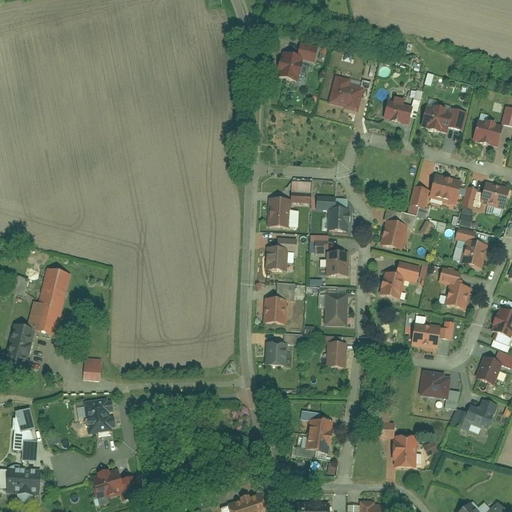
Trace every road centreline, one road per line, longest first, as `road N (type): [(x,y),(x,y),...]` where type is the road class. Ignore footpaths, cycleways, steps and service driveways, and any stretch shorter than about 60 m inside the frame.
road 1 (residential): [(256,399),(141,400),(130,406),(128,451),(69,472)]
road 2 (residential): [(511,238),(456,360),(358,351)]
road 3 (residential): [(253,169),(246,352),(256,399)]
road 4 (residential): [(337,172),(358,140),(373,137),(511,173)]
road 5 (residential): [(337,172),(372,224),(358,351)]
road 6 (residential): [(237,0),(260,62),(253,169)]
road 7 (residential): [(358,351),(341,487)]
